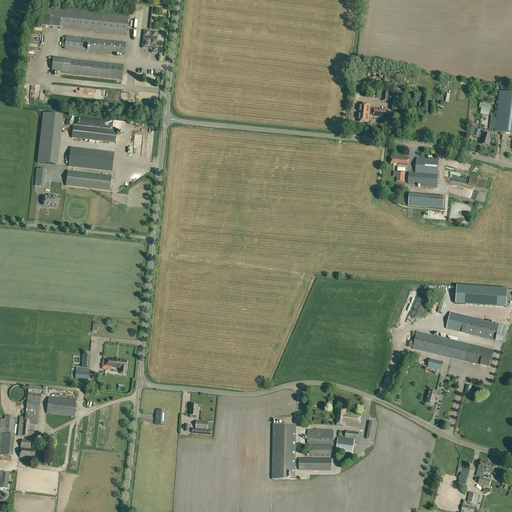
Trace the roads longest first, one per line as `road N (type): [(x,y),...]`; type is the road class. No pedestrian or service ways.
road 1 (unclassified): [(511,459),(341,387),(311,382),(248,394),(139,383)]
road 2 (unclassified): [(511,166),(427,144),(165,119)]
road 3 (unclassified): [(153,238),(0,221)]
road 4 (unclassified): [(139,383),(153,238)]
road 5 (unclassified): [(124,511),(139,383)]
